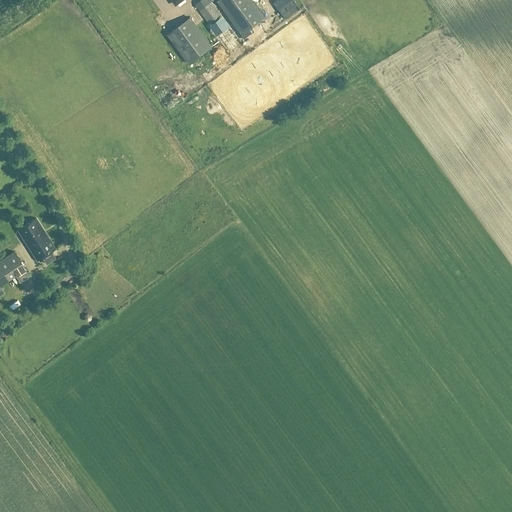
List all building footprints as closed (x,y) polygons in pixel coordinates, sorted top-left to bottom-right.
[(220,0),(217,2),(242,35),(264,18),(251,0),(220,0)] [(293,0),(291,0),(278,10),(285,20),(300,9),(293,0)] [(210,4),(199,13),(230,55),(242,45),(210,4)] [(211,47),(190,18),(167,35),(188,64),(211,47)] [(36,261),(55,249),(35,219),(17,230),(36,261)] [(26,247),(21,250),(26,261),(32,258),(26,247)] [(14,252),(0,261),(0,294),(3,293),(0,288),(0,285),(15,275),(25,269),(14,252)]
